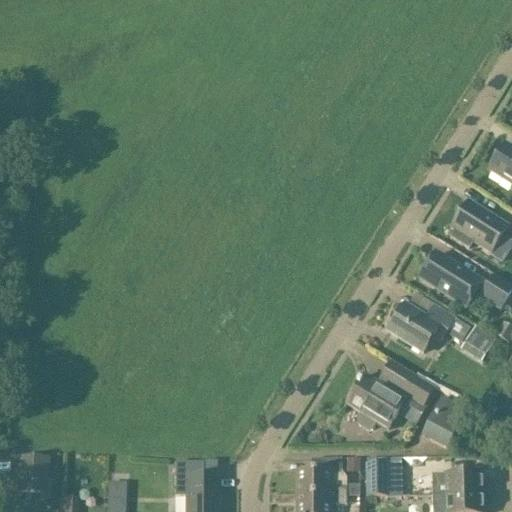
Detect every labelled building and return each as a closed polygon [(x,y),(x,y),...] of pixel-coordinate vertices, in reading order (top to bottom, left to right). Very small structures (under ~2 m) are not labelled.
[(511,150),(506,147),(489,174),(511,187),(511,150)] [(455,233),(451,240),(469,252),(473,245),(492,257),(503,239),(509,230),(469,205),(452,232),(455,233)] [(436,258),(421,282),(467,311),(482,286),(436,258)] [(511,288),(494,278),(479,301),(502,315),(511,297),(511,288)] [(404,308),(388,334),(424,357),(438,333),(447,339),(448,337),(462,346),(471,330),(457,322),(457,321),(434,307),(426,321),(408,310),(404,308)] [(476,330),(461,353),(481,366),(496,342),(476,330)] [(406,373),(394,393),(404,399),(408,402),(424,411),(436,391),(416,379),(406,373)] [(366,378),(347,409),(361,417),(357,423),(358,427),(369,434),(375,432),(378,426),(389,433),(397,419),(416,430),(427,413),(424,411),(408,402),(407,404),(366,378)] [(434,416),(422,441),(448,455),(461,431),(469,415),(443,400),(434,416)] [(15,460),(14,497),(37,498),(36,505),(47,505),(47,498),(49,462),(15,460)] [(348,460),(348,474),(362,473),(362,460),(348,460)] [(298,474),(297,499),(348,499),(348,488),(348,481),(343,478),(343,462),(312,463),(312,474),(298,474)] [(389,466),(366,467),(367,500),(389,500),(389,466)] [(175,467),(175,501),(186,501),(186,511),(217,511),(217,480),(203,480),(203,467),(175,467)] [(448,477),(433,477),(434,499),(448,499),(484,498),(483,477),(448,477)] [(130,511),(130,484),(111,484),(110,511),(130,511)] [(448,510),(434,511),(483,511),(484,498),(448,499),(448,510)] [(297,499),(297,511),(333,511),(333,508),(360,508),(360,500),(348,499),(297,499)] [(77,511),(78,501),(65,501),(64,511),(77,511)]
